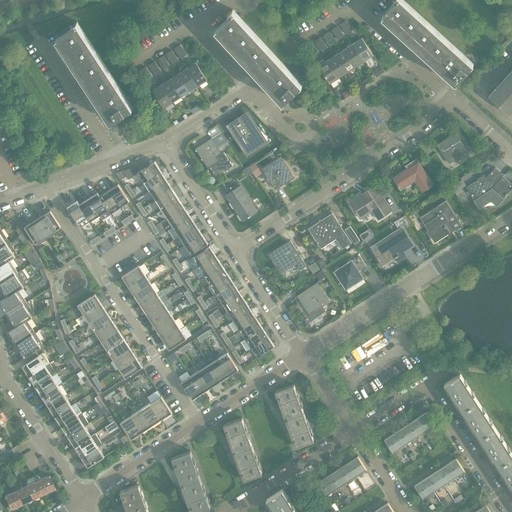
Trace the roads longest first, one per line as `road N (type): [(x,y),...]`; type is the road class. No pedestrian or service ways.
road 1 (residential): [(198,422),(44,188)]
road 2 (residential): [(236,250),(424,127),(451,99)]
road 3 (residential): [(304,354),(511,220)]
road 4 (residential): [(509,511),(423,383)]
road 5 (residential): [(83,497),(2,376)]
road 6 (residential): [(165,142),(249,89),(281,122)]
road 7 (residential): [(83,497),(198,422)]
road 8 (residential): [(241,501),(352,429)]
road 9 (residential): [(44,188),(165,142)]
road 10 (residential): [(236,250),(165,142)]
road 11 (residential): [(198,422),(304,354)]
road 12 (residential): [(304,354),(236,250)]
